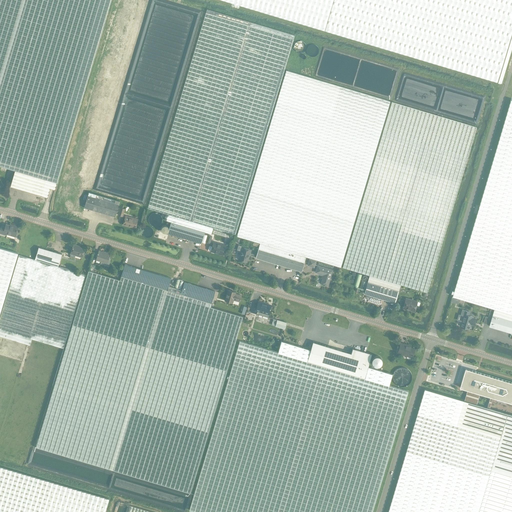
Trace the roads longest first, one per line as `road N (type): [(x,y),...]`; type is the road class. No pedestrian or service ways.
road 1 (unclassified): [(430,339),(0,211)]
road 2 (unclassified): [(380,511),(430,339)]
